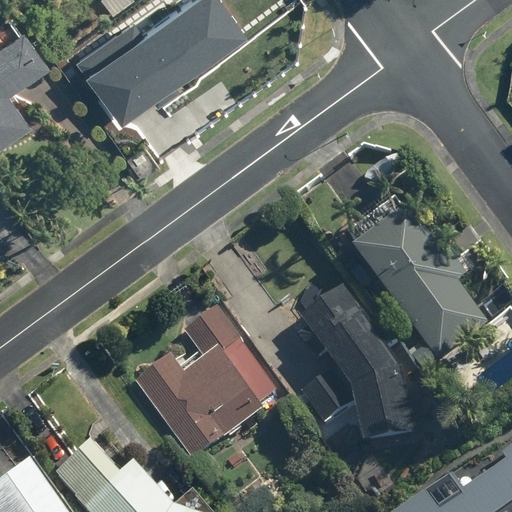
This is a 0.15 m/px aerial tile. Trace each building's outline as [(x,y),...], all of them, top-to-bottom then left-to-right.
[(195,0),(174,0),(98,57),(142,115),(176,90),(183,99),(200,86),(193,76),(232,48),(195,0)] [(0,145),(29,125),(5,92),(45,64),(19,27),(0,40),(0,145)] [(129,127),(115,137),(143,176),(158,165),(129,127)] [(409,214),(355,256),(439,364),(489,326),(460,288),(469,281),(450,257),(445,261),(409,214)] [(302,322),(337,372),(304,396),(327,427),(357,405),(366,447),(418,436),(403,375),(345,292),(302,322)] [(173,359),(136,385),(194,466),(266,415),(261,409),(280,396),(220,312),(186,335),(206,363),(186,377),(173,359)] [(166,511),(126,470),(113,481),(83,449),(52,479),(73,501),(70,503),(78,511),(166,511)] [(480,458),(406,511),(511,511),(511,452),(503,459),(508,465),(493,476),(480,458)] [(50,511),(19,470),(0,483),(0,511),(50,511)]
